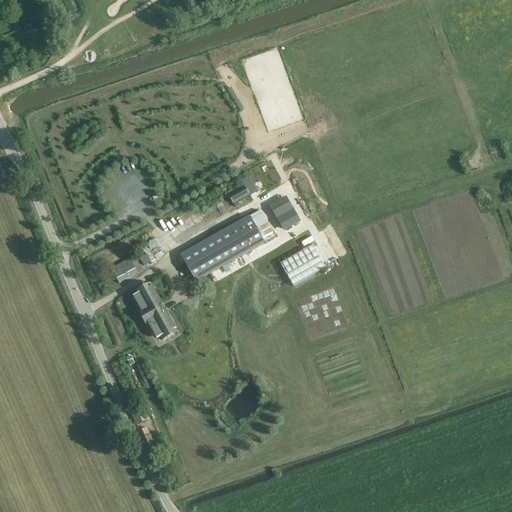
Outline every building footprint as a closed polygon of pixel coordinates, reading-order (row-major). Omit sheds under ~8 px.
[(12,71),(4,74),(5,75),(7,80),(14,77),(12,71)] [(246,189),(229,198),(230,198),(235,208),(240,206),(237,202),(250,195),(246,189)] [(196,283),(275,238),(260,211),(181,256),(196,283)] [(312,245),(280,264),(293,287),(326,268),(325,267),(312,245)] [(141,258),(144,266),(155,261),(148,246),(143,248),(146,256),(141,258)] [(130,260),(130,259),(111,270),(119,284),(142,271),(135,257),(130,260)] [(137,295),(133,297),(155,337),(157,340),(161,337),(176,329),(173,324),(152,287),(137,295)] [(131,356),(126,358),(130,366),(135,364),(131,356)] [(131,415),(133,421),(136,426),(145,422),(148,420),(144,409),(131,415)] [(155,449),(146,429),(138,432),(147,453),(155,449)]
